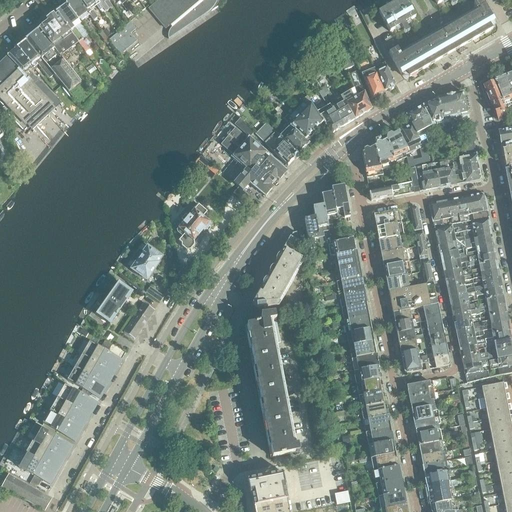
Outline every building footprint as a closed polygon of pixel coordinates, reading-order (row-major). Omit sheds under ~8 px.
[(88,13),(78,0),(70,0),(66,4),(67,4),(78,19),(88,13)] [(96,6),(91,0),(78,0),(88,13),(94,21),(98,18),(92,10),(96,6)] [(110,10),(102,0),(91,0),(96,6),(100,12),(103,10),(104,12),(107,12),(110,10)] [(102,0),(109,9),(112,6),(107,0),(102,0)] [(158,0),(148,9),(159,22),(164,28),(169,25),(171,27),(170,28),(169,30),(168,30),(168,31),(167,33),(167,35),(167,37),(167,38),(167,40),(207,12),(208,11),(210,10),(211,8),(212,7),(214,6),(215,4),(216,2),(217,1),(217,0),(158,0)] [(399,0),(378,12),(381,17),(390,32),(416,17),(405,0),(399,0)] [(447,26),(441,30),(435,33),(429,37),(430,39),(401,56),(397,49),(389,54),(401,75),(406,72),(409,78),(442,58),(448,55),(454,52),(473,41),(492,29),(489,24),(495,21),(482,0),(481,0),(474,5),(478,12),(449,28),(447,26)] [(78,19),(67,4),(56,12),(57,14),(79,43),(82,40),(83,40),(72,25),(78,20),(78,19)] [(79,43),(57,14),(55,17),(54,16),(51,16),(48,18),(47,21),(48,22),(39,29),(39,30),(60,56),(79,43)] [(136,29),(130,22),(116,34),(109,40),(120,56),(137,41),(131,33),(136,29)] [(111,35),(107,29),(103,32),(107,38),(111,35)] [(60,56),(39,30),(26,41),(59,80),(69,92),(76,86),(81,82),(63,60),(60,56)] [(344,71),(354,66),(340,33),(330,38),(344,71)] [(59,80),(26,41),(23,44),(23,43),(22,43),(22,42),(21,42),(20,42),(19,42),(19,43),(14,46),(34,68),(38,65),(49,79),(50,79),(54,84),(59,80)] [(34,68),(14,46),(11,49),(10,49),(10,50),(10,51),(9,51),(10,52),(10,53),(11,54),(7,57),(34,85),(38,81),(30,71),(34,68)] [(52,105),(34,85),(7,57),(7,58),(6,57),(0,63),(0,102),(4,107),(2,109),(27,135),(31,130),(32,131),(55,109),(52,106),(52,105)] [(384,93),(374,68),(370,59),(357,65),(360,75),(361,74),(372,100),(378,96),(380,97),(383,96),(383,93),(384,93)] [(396,86),(385,63),(374,68),(384,93),(389,90),(391,91),(394,89),(394,87),(396,86)] [(365,92),(362,85),(357,71),(350,74),(355,88),(359,95),(365,92)] [(511,90),(507,77),(495,82),(505,108),(511,105),(511,90)] [(505,108),(495,82),(492,83),(491,79),(483,82),(498,121),(508,117),(505,108)] [(60,104),(38,81),(34,85),(52,105),(52,106),(55,109),(60,104)] [(320,89),(321,90),(325,96),(329,94),(324,86),(320,89)] [(368,100),(365,92),(359,95),(355,88),(340,97),(341,99),(355,120),(372,110),(368,100)] [(325,96),(321,90),(318,92),(324,102),(327,99),(325,96)] [(323,122),(317,112),(307,96),(305,92),(303,93),(305,98),(301,100),(303,103),(294,112),(314,131),(315,131),(317,131),(321,128),(320,125),(323,122)] [(450,96),(457,124),(462,123),(462,120),(469,119),(463,93),(450,96)] [(457,124),(450,96),(437,99),(444,125),(450,123),(451,126),(457,124)] [(341,99),(330,104),(343,127),(355,120),(341,99)] [(437,99),(423,107),(429,118),(430,119),(432,132),(438,131),(438,128),(444,127),(444,125),(437,99)] [(330,104),(317,112),(323,122),(331,134),(343,127),(330,104)] [(278,107),(275,110),(281,116),(284,114),(278,107)] [(423,107),(415,111),(421,124),(424,130),(424,133),(432,131),(429,118),(423,107)] [(281,116),(275,110),(272,113),(281,122),(284,119),(281,116)] [(421,124),(415,111),(406,115),(411,125),(417,134),(424,130),(421,124)] [(314,131),(294,112),(289,117),(288,115),(284,119),(287,123),(305,140),(308,137),(310,138),(314,134),(314,132),(314,131)] [(247,138),(248,139),(254,132),(240,118),(234,125),(248,137),(247,138)] [(282,134),(279,137),(298,155),(309,144),(305,140),(287,123),(283,127),(287,130),(285,132),(284,131),(281,133),(282,134)] [(298,155),(279,137),(267,124),(256,135),(269,148),(288,167),(294,160),(298,155)] [(417,134),(411,125),(401,132),(408,144),(405,146),(408,153),(415,151),(421,149),(419,145),(421,144),(417,134)] [(248,139),(247,138),(235,128),(221,145),(248,168),(235,184),(243,191),(250,183),(265,197),(272,189),(270,186),(276,179),(279,181),(286,172),(282,168),(248,139)] [(511,128),(498,131),(501,145),(511,142),(511,128)] [(408,153),(405,146),(398,133),(393,136),(391,135),(388,137),(387,139),(386,140),(396,162),(406,158),(405,155),(408,153)] [(474,145),(472,135),(468,136),(462,137),(464,147),(474,145)] [(375,146),(374,146),(381,171),(397,166),(396,162),(386,140),(381,143),(379,141),(376,143),(375,146)] [(511,142),(501,145),(506,171),(511,170),(511,142)] [(381,171),(374,146),(369,149),(367,148),(364,150),(363,153),(361,153),(366,178),(382,175),(381,171)] [(413,158),(407,159),(409,169),(415,167),(414,165),(430,162),(427,149),(420,150),(422,159),(413,161),(413,158)] [(453,167),(478,162),(476,154),(458,157),(459,162),(453,163),(453,167)] [(207,175),(214,168),(201,157),(194,165),(207,175)] [(453,167),(453,163),(452,160),(444,162),(448,187),(457,185),(455,176),(454,172),(453,167)] [(440,170),(436,170),(439,188),(448,187),(444,162),(439,163),(440,170)] [(479,171),(478,162),(453,167),(454,172),(461,171),(462,175),(479,171)] [(439,188),(436,170),(431,171),(431,168),(436,167),(435,164),(429,165),(430,165),(426,166),(431,190),(439,188)] [(431,190),(426,166),(417,167),(422,192),(431,190)] [(394,187),(386,188),(369,192),(371,202),(420,192),(414,167),(409,169),(411,178),(412,183),(406,184),(398,185),(398,186),(394,187)] [(479,171),(462,175),(455,176),(457,185),(479,180),(481,178),(479,171)] [(393,179),(385,181),(386,188),(394,187),(393,179)] [(331,189),(332,192),(337,220),(337,221),(344,219),(345,228),(351,226),(344,187),(337,188),(335,187),(333,187),(332,189),(331,189)] [(325,195),(322,196),(323,204),(328,226),(333,225),(332,220),(337,220),(332,192),(326,193),(325,195)] [(481,194),(472,196),(477,220),(488,218),(484,196),(481,194)] [(472,196),(464,197),(468,221),(469,221),(468,216),(472,215),(473,221),(477,220),(472,196)] [(464,197),(455,199),(460,223),(461,223),(468,221),(464,197)] [(460,223),(455,199),(446,201),(451,225),(460,223)] [(451,225),(446,201),(438,203),(442,226),(451,225)] [(442,226),(438,203),(431,204),(429,206),(433,222),(438,221),(438,223),(433,224),(434,228),(442,226)] [(329,230),(323,204),(317,205),(316,207),(313,208),(314,216),(319,238),(324,237),(323,233),(329,231),(329,230)] [(206,231),(210,226),(209,223),(203,217),(207,212),(198,205),(188,217),(186,215),(181,220),(184,222),(177,230),(178,232),(183,236),(179,240),(182,244),(182,246),(186,250),(190,250),(194,245),(194,241),(203,231),(206,231)] [(412,222),(412,225),(414,232),(422,230),(418,210),(414,207),(409,208),(411,219),(412,222)] [(375,228),(401,224),(398,210),(373,215),(375,228)] [(307,238),(302,239),(304,251),(305,251),(315,249),(314,240),(320,239),(319,238),(314,216),(308,217),(307,219),(304,220),(307,238)] [(488,218),(477,220),(473,221),(469,222),(469,221),(468,221),(461,223),(462,228),(462,232),(466,231),(466,227),(471,226),(472,230),(490,226),(488,218)] [(442,226),(434,228),(436,237),(454,233),(453,229),(458,229),(462,228),(461,223),(460,223),(451,225),(442,226)] [(403,236),(401,224),(375,228),(378,241),(403,236)] [(467,236),(466,231),(462,232),(463,237),(464,240),(491,235),(490,226),(472,230),(473,234),(467,236)] [(257,310),(274,308),(278,307),(301,268),(298,266),(302,260),(297,257),(300,251),(299,242),(297,233),(293,234),(290,237),(283,250),(252,305),(256,307),(257,310)] [(428,258),(422,233),(414,235),(417,246),(418,252),(419,260),(428,258)] [(454,233),(436,237),(438,246),(464,240),(463,237),(455,238),(454,233)] [(491,235),(464,240),(465,245),(466,249),(467,250),(469,249),(468,245),(470,245),(470,244),(474,243),(475,247),(493,244),(491,235)] [(406,249),(403,236),(378,241),(380,254),(406,249)] [(331,256),(355,252),(354,247),(355,245),(354,241),(352,240),(352,239),(332,243),(332,245),(328,246),(330,257),(331,256)] [(464,240),(438,246),(439,254),(458,251),(457,246),(462,246),(465,245),(464,240)] [(476,252),(467,254),(468,257),(495,253),(493,244),(475,247),(476,252)] [(140,275),(147,280),(159,263),(158,263),(161,258),(160,257),(161,256),(157,253),(157,254),(147,248),(144,253),(142,253),(141,253),(140,254),(139,255),(138,255),(138,256),(138,257),(137,258),(137,259),(137,260),(138,260),(138,261),(132,270),(133,270),(132,272),(139,276),(140,275)] [(406,249),(380,254),(383,267),(408,262),(406,249)] [(458,255),(458,251),(439,254),(441,263),(468,257),(467,254),(467,250),(466,249),(462,250),(463,254),(458,255)] [(356,252),(355,252),(331,256),(334,269),(359,265),(356,252)] [(496,261),(495,253),(468,257),(468,262),(469,266),(474,265),(473,263),(478,262),(479,264),(496,261)] [(468,262),(468,257),(441,263),(443,272),(461,268),(460,264),(466,263),(466,267),(469,266),(468,262)] [(433,283),(428,258),(419,260),(424,285),(433,283)] [(474,265),(469,266),(470,269),(471,275),(498,270),(496,261),(479,264),(480,269),(474,271),(473,267),(474,266),(474,265)] [(411,275),(408,262),(383,267),(386,280),(411,275)] [(198,272),(191,265),(177,282),(185,287),(198,272)] [(361,277),(359,265),(334,269),(336,282),(361,277)] [(461,268),(443,272),(445,280),(471,275),(470,269),(462,272),(461,268)] [(500,279),(498,270),(471,275),(472,280),(473,284),(500,279)] [(413,287),(411,275),(386,280),(388,292),(389,292),(413,287)] [(472,280),(471,275),(445,280),(447,289),(465,285),(464,281),(472,280)] [(364,290),(361,277),(336,282),(339,295),(364,290)] [(500,279),(473,284),(474,288),(475,292),(501,287),(500,279)] [(133,292),(118,282),(106,298),(121,309),(133,292)] [(424,285),(413,287),(389,292),(392,314),(393,313),(409,310),(422,308),(437,304),(433,283),(424,285)] [(465,285),(447,289),(448,297),(472,292),(475,292),(474,288),(465,289),(465,285)] [(160,303),(164,297),(150,287),(146,293),(160,303)] [(501,287),(475,292),(476,297),(484,295),(485,299),(503,296),(501,287)] [(366,303),(364,290),(339,295),(341,308),(366,303)] [(472,292),(448,297),(450,306),(469,302),(468,298),(473,297),(474,302),(477,301),(476,297),(475,292),(472,292)] [(486,304),(478,306),(478,309),(504,304),(503,296),(485,299),(486,304)] [(110,325),(121,309),(106,298),(95,314),(110,325)] [(469,302),(450,306),(452,315),(478,309),(478,306),(477,303),(474,304),(474,305),(469,306),(469,302)] [(144,303),(124,332),(134,340),(155,310),(144,303)] [(369,316),(366,303),(341,308),(344,321),(369,316)] [(438,310),(437,304),(422,308),(423,313),(418,314),(419,318),(439,314),(438,310)] [(504,304),(478,309),(480,318),(483,318),(482,314),(488,312),(489,316),(506,313),(504,304)] [(480,318),(478,309),(452,315),(454,323),(472,320),(471,316),(476,315),(477,318),(480,318)] [(411,320),(409,310),(393,313),(395,323),(411,320)] [(489,321),(481,323),(482,327),(508,322),(507,318),(506,313),(489,316),(489,321)] [(263,314),(249,315),(250,325),(247,325),(272,457),(299,452),(298,445),(293,446),(273,344),(278,343),(277,332),(275,314),(263,315),(263,314)] [(441,324),(439,314),(419,318),(419,319),(419,323),(425,322),(426,327),(441,324)] [(371,329),(369,316),(344,321),(346,333),(371,329)] [(413,330),(411,320),(395,323),(396,334),(413,330)] [(473,324),(472,320),(454,323),(456,332),(482,327),(481,323),(478,323),(473,324)] [(508,322),(482,327),(483,331),(491,330),(492,334),(509,330),(508,322)] [(441,324),(426,327),(428,334),(429,338),(444,335),(441,324)] [(483,331),(482,327),(456,332),(457,341),(475,337),(474,333),(478,332),(479,336),(484,336),(483,331)] [(371,329),(346,333),(349,346),(374,341),(371,329)] [(413,330),(396,334),(398,344),(415,341),(413,330)] [(509,330),(492,334),(492,337),(492,338),(484,340),(485,344),(511,339),(509,330)] [(444,335),(429,338),(431,348),(446,345),(444,335)] [(475,337),(457,341),(459,349),(485,344),(484,340),(476,341),(475,337)] [(511,347),(511,344),(511,339),(485,344),(486,348),(494,347),(495,351),(511,347)] [(112,345),(105,341),(102,347),(109,351),(112,345)] [(374,341),(349,346),(351,359),(376,354),(374,341)] [(415,341),(398,344),(400,354),(417,351),(415,341)] [(113,356),(98,347),(89,343),(82,355),(114,374),(121,361),(113,356)] [(485,344),(459,349),(461,358),(479,354),(478,350),(486,349),(486,348),(485,344)] [(448,355),(446,345),(431,348),(432,354),(428,355),(429,356),(426,357),(427,359),(448,355)] [(511,347),(495,351),(496,356),(489,357),(488,353),(487,353),(489,361),(511,356),(511,347)] [(417,351),(400,354),(402,364),(419,361),(417,351)] [(480,359),(479,354),(461,358),(463,367),(489,361),(487,353),(484,353),(485,358),(480,359)] [(376,354),(351,359),(353,371),(378,366),(376,354)] [(114,374),(82,355),(75,368),(107,386),(114,374)] [(450,364),(449,359),(448,355),(427,359),(429,370),(432,369),(430,361),(433,360),(435,369),(448,366),(450,364)] [(511,356),(489,361),(489,366),(490,371),(497,370),(497,369),(498,369),(511,365),(511,356)] [(421,371),(420,364),(425,363),(426,370),(429,370),(427,359),(422,360),(419,361),(402,364),(404,372),(406,374),(413,373),(421,371)] [(489,366),(489,361),(463,367),(465,375),(483,371),(482,368),(489,366)] [(511,365),(498,369),(497,369),(497,370),(498,376),(511,372),(511,365)] [(378,366),(353,371),(356,383),(381,379),(378,366)] [(107,386),(75,368),(67,381),(91,394),(99,399),(107,386)] [(338,375),(336,368),(330,369),(331,376),(338,375)] [(487,370),(483,371),(465,375),(466,384),(469,383),(489,377),(487,370)] [(381,379),(356,383),(358,396),(383,391),(381,379)] [(430,387),(429,382),(407,386),(410,399),(434,393),(433,387),(430,387)] [(507,389),(506,384),(503,384),(482,388),(484,398),(505,394),(504,390),(507,389)] [(97,404),(88,399),(65,386),(58,398),(89,416),(97,404)] [(386,403),(383,391),(358,396),(361,408),(386,403)] [(434,393),(410,399),(412,411),(434,407),(433,401),(436,400),(434,393)] [(507,405),(506,400),(509,400),(508,394),(505,395),(505,394),(484,398),(486,409),(507,405)] [(89,416),(58,398),(50,411),(82,429),(89,416)] [(388,415),(386,403),(361,408),(363,420),(388,415)] [(438,406),(434,407),(412,411),(414,423),(439,418),(437,411),(437,410),(441,409),(440,405),(438,406)] [(509,415),(508,411),(511,410),(510,405),(507,406),(507,405),(486,409),(488,419),(509,415)] [(75,442),(82,429),(50,411),(43,424),(66,437),(75,442)] [(388,415),(363,420),(365,433),(390,428),(388,415)] [(511,426),(510,421),(511,421),(511,415),(509,416),(509,415),(488,419),(490,430),(511,426)] [(440,424),(439,418),(414,423),(416,435),(439,430),(438,425),(440,424)] [(511,426),(511,427),(511,426),(490,430),(492,441),(511,436),(511,426)] [(63,442),(48,433),(40,428),(33,441),(65,459),(72,447),(63,442)] [(390,428),(365,433),(368,446),(393,441),(390,428)] [(439,430),(416,435),(419,446),(442,442),(440,430),(439,430)] [(511,436),(492,441),(494,451),(511,447),(511,436)] [(65,459),(33,441),(25,454),(57,472),(65,459)] [(395,454),(393,441),(368,446),(370,459),(395,454)] [(442,442),(419,446),(420,456),(446,451),(445,447),(443,448),(442,442)] [(511,447),(494,451),(496,462),(511,458),(511,447)] [(447,455),(446,451),(420,456),(422,467),(446,462),(445,456),(447,455)] [(57,472),(25,454),(18,467),(50,485),(57,472)] [(395,454),(370,459),(373,471),(398,466),(395,454)] [(511,458),(496,462),(498,472),(511,469),(511,458)] [(329,462),(310,466),(310,467),(310,471),(325,468),(328,482),(332,481),(332,480),(329,462)] [(447,467),(446,462),(422,467),(424,477),(450,471),(449,467),(447,467)] [(400,479),(398,466),(373,471),(375,484),(400,479)] [(511,469),(498,472),(500,483),(511,480),(511,469)] [(456,470),(450,471),(424,477),(426,486),(450,481),(456,480),(455,475),(457,474),(456,470)] [(2,487),(10,492),(45,511),(52,500),(8,475),(2,487)] [(403,492),(400,479),(375,484),(378,497),(403,492)] [(450,481),(426,486),(428,496),(454,491),(453,487),(457,486),(456,480),(450,481)] [(511,480),(500,483),(502,494),(511,491),(511,480)] [(280,489),(251,495),(253,507),(254,507),(254,511),(283,511),(284,511),(282,501),(280,489)] [(454,491),(428,496),(430,506),(454,502),(453,496),(455,495),(454,491)] [(511,491),(502,494),(504,504),(511,502),(511,491)] [(405,505),(403,492),(378,497),(380,510),(405,505)] [(347,493),(335,495),(337,505),(349,503),(347,493)] [(455,508),(454,502),(430,506),(431,511),(454,511),(458,511),(457,507),(455,508)]
